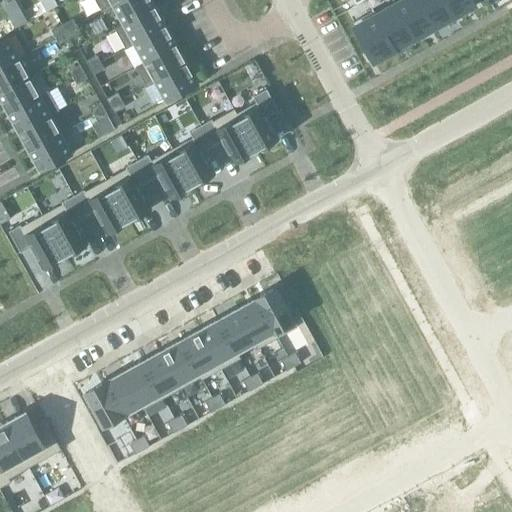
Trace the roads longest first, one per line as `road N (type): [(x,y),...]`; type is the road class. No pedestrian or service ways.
road 1 (tertiary): [(30,359),(380,165)]
road 2 (residential): [(380,165),(473,338)]
road 3 (residential): [(511,419),(343,511)]
road 4 (residential): [(120,511),(30,359)]
road 5 (residential): [(380,165),(297,15)]
road 6 (tertiary): [(380,165),(511,94)]
road 7 (residential): [(297,15),(238,47),(212,0)]
